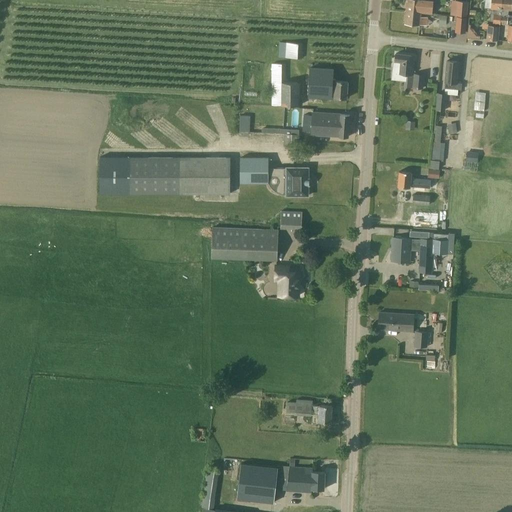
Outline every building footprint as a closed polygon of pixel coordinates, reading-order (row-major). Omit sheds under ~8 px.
[(419,0),(406,0),(406,11),(421,13),(431,14),(432,0),(421,0),(419,0)] [(485,0),(485,8),(491,8),(490,21),(493,22),(493,25),(500,25),(501,0),(485,0)] [(511,0),(501,0),(500,25),(507,26),(507,22),(511,22),(511,15),(508,15),(508,10),(511,10),(511,0)] [(457,1),(456,16),(466,17),(468,2),(457,1)] [(421,13),(406,11),(404,24),(427,26),(428,18),(421,17),(421,13)] [(457,17),(455,32),(465,33),(466,18),(457,17)] [(467,38),(480,38),(480,31),(472,31),(472,25),(467,25),(467,38)] [(499,26),(487,25),(486,40),(498,41),(499,26)] [(303,44),(279,42),(278,57),(302,59),(303,44)] [(414,56),(395,54),(395,60),(394,60),(391,80),(404,81),(404,87),(423,89),(424,75),(412,73),(414,56)] [(447,61),(444,89),(458,90),(461,90),(462,84),(456,83),(458,62),(447,61)] [(285,63),(272,63),(272,105),(299,106),(299,83),(285,83),(285,63)] [(334,83),(335,81),(335,79),(333,79),(333,69),(310,68),(308,97),(332,98),(332,97),(334,97),(334,92),(333,92),(333,83),(334,83)] [(335,81),(334,83),(333,83),(333,92),(334,92),(334,97),(347,98),(348,82),(335,81)] [(436,110),(445,111),(447,94),(444,94),(437,94),(436,110)] [(349,115),(312,113),(312,116),(304,115),(303,131),(311,131),(310,135),(332,136),(348,137),(349,115)] [(250,131),(251,120),(240,120),(240,130),(250,131)] [(404,131),(413,132),(414,123),(405,123),(404,131)] [(455,124),(448,125),(449,135),(457,134),(455,124)] [(435,126),(433,142),(440,143),(441,127),(435,126)] [(299,130),(286,129),(286,134),(284,134),(283,147),(298,148),(299,130)] [(432,151),(431,161),(439,162),(440,151),(432,151)] [(466,153),(466,161),(478,162),(478,154),(466,153)] [(100,168),(100,193),(230,194),(230,157),(100,157),(100,161),(100,168)] [(240,158),(240,183),(243,183),(271,183),(272,184),(273,185),(274,186),(275,187),(276,188),(278,189),(279,190),(281,190),(282,191),(284,191),(284,195),(286,195),(286,196),(308,196),(308,185),(309,185),(309,178),(308,178),(308,168),(286,168),(284,168),(284,167),(277,167),(277,168),(268,168),(268,158),(243,158),(240,158)] [(438,179),(439,170),(428,170),(427,178),(438,179)] [(430,189),(431,180),(411,178),(411,172),(399,171),(397,187),(410,188),(430,189)] [(429,196),(414,195),(413,204),(428,205),(429,196)] [(282,211),(282,228),(303,229),(303,211),(282,211)] [(419,213),(417,228),(435,229),(437,215),(419,213)] [(277,261),(278,229),(213,227),(211,258),(277,261)] [(410,250),(419,251),(420,239),(410,239),(410,238),(393,237),(392,261),(409,262),(410,250)] [(433,239),(420,238),(420,239),(419,251),(418,272),(432,273),(433,254),(433,240),(433,239)] [(433,240),(433,254),(448,255),(449,240),(433,240)] [(288,266),(276,265),(276,281),(279,281),(278,295),(298,296),(299,280),(301,280),(301,272),(295,272),(288,271),(288,266)] [(414,314),(379,312),(378,329),(413,332),(414,314)] [(428,332),(415,331),(414,346),(427,347),(428,332)] [(303,400),(301,416),(311,417),(312,414),(319,414),(318,422),(331,423),(332,406),(319,405),(319,406),(312,406),(312,400),(303,400)] [(295,402),(287,402),(286,412),(291,412),(295,412),(296,402),(295,402)] [(194,428),(193,440),(205,440),(205,429),(194,428)] [(278,465),(278,467),(241,463),(237,497),(274,502),(276,484),(287,485),(286,491),(312,492),(312,489),(324,489),(325,472),(313,472),(313,468),(278,465)] [(219,471),(206,469),(205,478),(206,478),(201,507),(207,508),(206,511),(238,511),(213,508),(219,471)]
